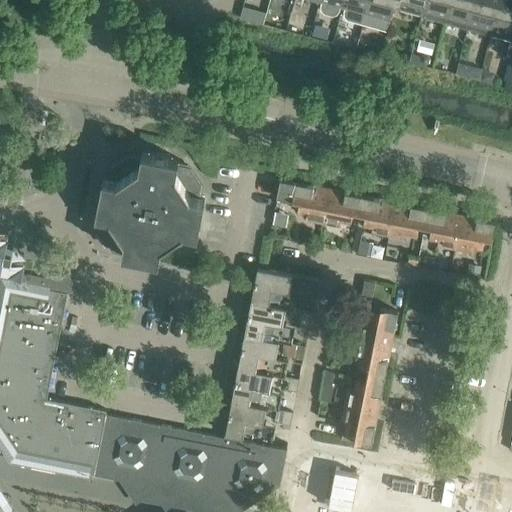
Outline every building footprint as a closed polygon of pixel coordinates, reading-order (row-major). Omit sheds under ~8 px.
[(319,0),(320,1),(322,1),(321,5),(322,9),(325,12),(333,14),(337,13),(340,10),(341,6),(343,7),(344,0),(319,0)] [(344,0),(343,7),(345,7),(345,13),(347,18),(363,22),(369,0),(344,0)] [(399,4),(400,0),(369,0),(363,22),(387,29),(394,3),(399,4)] [(423,11),(425,0),(400,0),(399,4),(398,9),(422,16),(423,11)] [(452,0),(457,1),(456,0),(425,0),(423,11),(446,17),(450,0),(452,0)] [(481,0),(456,0),(457,1),(452,0),(450,0),(446,17),(469,23),(474,6),(480,7),(481,0)] [(506,0),(481,0),(480,7),(474,6),(469,23),(491,29),(492,30),(497,12),(503,14),(506,0)] [(511,0),(506,0),(503,14),(497,12),(492,30),(491,29),(490,34),(510,40),(505,56),(503,55),(503,57),(511,59),(511,0)] [(243,6),(240,18),(252,21),(255,8),(243,5),(243,6)] [(469,69),(467,76),(479,79),(481,70),(472,67),(469,69)] [(479,79),(478,81),(491,84),(491,83),(493,77),(489,71),(482,69),(481,70),(479,79)] [(122,253),(124,254),(159,261),(162,246),(184,232),(198,235),(205,198),(199,197),(202,184),(191,167),(178,165),(179,159),(142,151),(141,157),(129,155),(112,166),(109,178),(103,177),(96,214),(98,215),(96,223),(114,250),(122,251),(122,253)] [(323,223),(330,188),(280,179),(277,196),(293,200),(291,206),(298,207),(298,211),(307,212),(306,220),(323,223)] [(359,213),(363,195),(330,188),(323,223),(340,226),(342,219),(351,221),(353,211),(359,213)] [(389,236),(396,201),(363,195),(359,213),(365,214),(364,223),(373,225),(371,233),(389,236)] [(425,226),(429,208),(396,201),(389,236),(406,240),(408,232),(417,234),(419,225),(425,226)] [(455,249),(462,214),(429,208),(425,226),(431,227),(429,236),(439,238),(437,246),(455,249)] [(495,221),(462,214),(455,249),(472,252),(474,245),(483,247),(485,237),(492,239),(495,221)] [(360,240),(358,253),(371,256),(373,242),(360,240)] [(426,255),(424,265),(435,267),(437,257),(426,255)] [(408,263),(418,264),(419,258),(409,256),(408,263)] [(470,264),(468,273),(479,275),(480,266),(470,264)] [(292,274),(263,268),(258,267),(251,301),(286,308),(286,307),(269,304),(271,298),(280,300),(281,291),(289,292),(292,274)] [(47,398),(63,315),(70,281),(67,276),(53,273),(48,276),(47,280),(3,271),(0,285),(0,440),(12,458),(55,466),(56,463),(76,467),(76,470),(90,473),(90,474),(94,475),(106,413),(107,409),(47,398)] [(308,291),(317,292),(319,279),(310,278),(308,291)] [(282,325),(286,308),(251,301),(245,334),(279,341),(279,340),(263,337),(264,331),(273,333),(275,324),(282,325)] [(360,320),(357,338),(391,345),(398,311),(380,307),(379,314),(369,312),(368,322),(360,320)] [(301,323),(310,325),(313,312),(303,311),(301,323)] [(276,358),(279,341),(245,334),(238,367),(273,374),(273,373),(256,370),(257,364),(267,366),(268,356),(276,358)] [(385,378),(391,345),(357,338),(353,355),(361,356),(359,366),(368,368),(367,374),(385,378)] [(295,356),(304,358),(306,345),(297,344),(295,356)] [(269,391),(273,374),(238,367),(232,400),(266,407),(266,406),(250,403),(251,397),(260,398),(262,390),(269,391)] [(325,370),(323,384),(332,386),(335,372),(325,370)] [(378,411),(385,378),(367,374),(366,380),(356,378),(355,387),(347,386),(344,404),(378,411)] [(288,389),(297,391),(300,378),(291,377),(288,389)] [(263,424),(266,407),(232,400),(225,434),(243,437),(244,430),(253,431),(255,422),(263,424)] [(372,444),(378,411),(344,404),(340,421),(345,422),(342,438),(372,444)] [(291,424),(293,411),(284,409),(281,422),(291,424)] [(280,485),(286,455),(288,449),(242,440),(243,437),(225,434),(225,436),(106,413),(94,475),(250,505),(280,485)]
